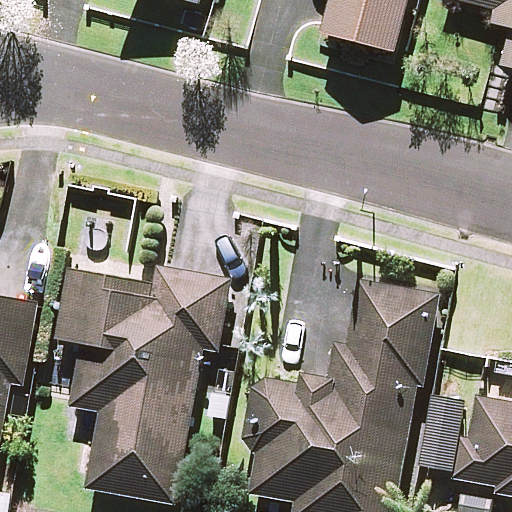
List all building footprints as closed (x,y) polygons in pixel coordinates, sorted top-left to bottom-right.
[(166,0),(204,10),(206,0),(166,0)] [(337,0),(328,38),(400,56),(413,0),(337,0)] [(511,0),(451,0),(505,13),(501,29),(511,31),(511,41),(505,70),(511,71),(511,0)] [(235,284),(163,271),(160,288),(75,272),(63,344),(87,348),(76,409),(106,414),(92,492),(180,508),(208,353),(222,356),(235,284)] [(445,299),(364,285),(344,397),(273,383),(252,496),(304,506),(302,511),(399,511),(422,388),(428,389),(445,299)] [(38,306),(0,303),(0,504),(10,384),(32,386),(38,306)] [(511,373),(498,371),(493,405),(434,397),(424,471),(500,481),(497,498),(511,499),(511,373)]
